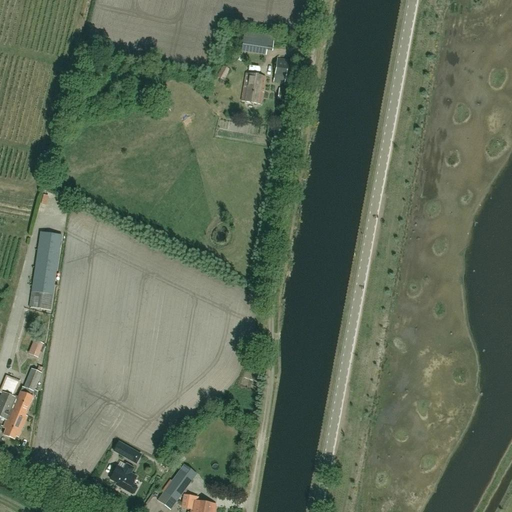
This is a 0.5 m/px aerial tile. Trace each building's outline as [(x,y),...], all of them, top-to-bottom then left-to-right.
[(273,48),(274,36),(244,32),(242,51),(266,55),(267,47),(273,48)] [(292,78),(295,61),(277,58),(273,82),(284,84),(286,77),(292,78)] [(223,66),(217,77),(223,80),(229,70),(223,66)] [(261,105),(265,77),(246,74),(241,102),(261,105)] [(286,100),(287,90),(279,88),(277,99),(286,100)] [(61,236),(41,233),(32,296),(40,297),(38,310),(50,312),(61,236)] [(42,353),(45,346),(34,342),(29,353),(38,356),(39,352),(42,353)] [(41,373),(32,369),(24,388),(22,387),(17,399),(13,397),(19,382),(6,376),(0,390),(0,392),(2,393),(0,398),(0,417),(6,420),(3,428),(6,429),(3,435),(14,440),(16,437),(18,438),(27,416),(25,415),(33,396),(31,396),(41,373)] [(409,408),(421,418),(438,397),(426,387),(409,408)] [(421,417),(413,434),(426,439),(433,422),(421,417)] [(129,460),(134,451),(118,442),(114,451),(129,460)] [(115,485),(122,489),(132,494),(134,494),(137,489),(136,486),(132,484),(136,477),(130,474),(133,468),(126,464),(123,470),(117,466),(110,479),(116,483),(115,485)] [(183,465),(179,471),(157,501),(170,510),(192,481),(196,475),(183,465)] [(186,495),(183,508),(191,509),(190,511),(214,511),(216,505),(193,501),(193,497),(186,495)]
